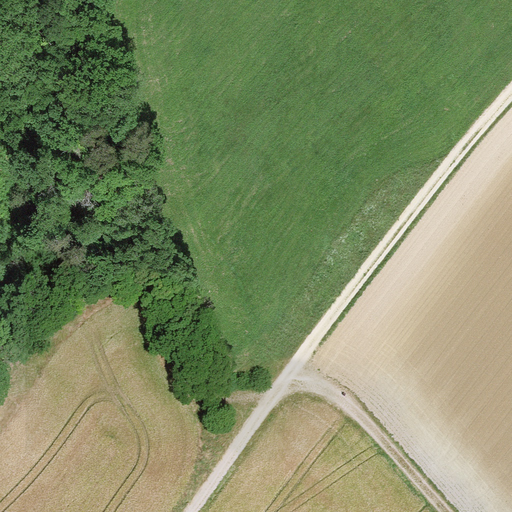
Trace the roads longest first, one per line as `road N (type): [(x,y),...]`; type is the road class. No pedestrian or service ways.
road 1 (track): [(191,511),(511,94)]
road 2 (track): [(304,360),(448,511)]
